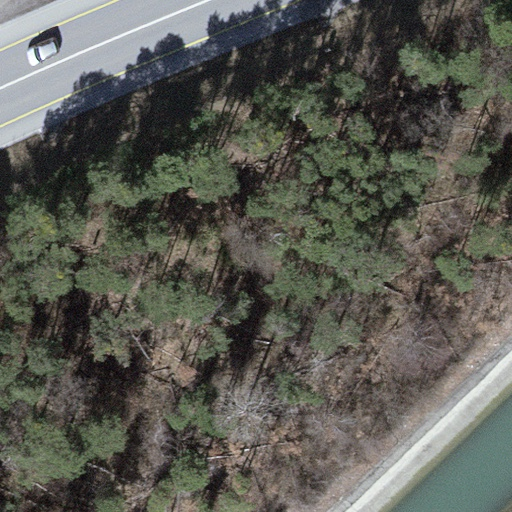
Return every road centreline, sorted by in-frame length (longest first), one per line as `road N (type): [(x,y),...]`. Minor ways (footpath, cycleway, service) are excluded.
road 1 (motorway): [(0,211),(511,7)]
road 2 (primary): [(225,0),(0,102)]
